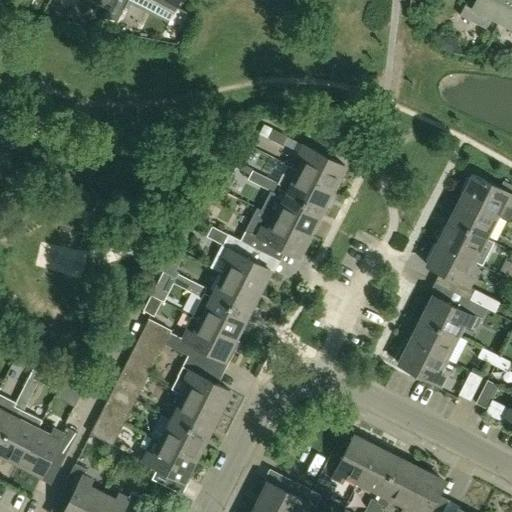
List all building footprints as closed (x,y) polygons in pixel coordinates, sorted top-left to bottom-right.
[(89,0),(107,9),(111,0),(89,0)] [(111,0),(107,9),(102,19),(116,22),(127,0),(131,0),(153,11),(157,5),(173,13),(179,0),(111,0)] [(342,0),(343,11),(374,9),(373,0),(342,0)] [(492,19),(498,22),(509,0),(474,0),(475,0),(473,0),(467,0),(460,15),(487,28),(492,19)] [(511,0),(509,0),(498,22),(511,28),(511,0)] [(452,52),(457,42),(447,37),(445,41),(442,47),(452,52)] [(282,145),(286,136),(272,128),(267,138),(282,145)] [(332,188),(344,165),(304,144),(299,154),(305,157),(298,170),(332,188)] [(266,177),(261,186),(276,193),(278,188),(287,193),(321,210),(332,188),(298,170),(287,165),(278,183),(266,177)] [(261,186),(266,177),(252,170),(247,179),(261,186)] [(509,204),(511,197),(511,193),(474,174),(472,177),(467,177),(461,190),(463,194),(462,197),(497,214),(503,201),(509,204)] [(309,233),(321,210),(287,193),(275,216),(309,233)] [(485,237),(497,214),(462,197),(450,219),(485,237)] [(201,219),(206,209),(196,203),(190,214),(201,219)] [(298,256),(309,233),(275,216),(257,206),(245,230),(250,232),(245,242),(253,246),(270,255),(276,244),(298,256)] [(474,260),(485,237),(450,219),(439,242),(474,260)] [(258,292),(270,268),(248,257),(253,246),(245,242),(228,233),(222,244),(229,248),(224,257),(230,260),(223,274),(258,292)] [(467,273),(474,260),(439,242),(427,265),(449,276),(444,287),(461,296),(461,295),(469,299),(475,289),(467,285),(472,276),(467,273)] [(511,280),(511,262),(503,276),(511,280)] [(187,289),(191,281),(177,274),(173,282),(187,289)] [(246,314),(258,292),(223,274),(212,297),(246,314)] [(203,292),(205,288),(191,281),(187,289),(201,296),(203,292)] [(475,289),(469,299),(486,308),(495,312),(501,302),(475,289)] [(203,293),(201,296),(192,315),(200,319),(235,337),(246,314),(212,297),(203,293)] [(469,325),(473,316),(480,319),(486,308),(469,299),(461,295),(461,296),(455,306),(434,295),(422,318),(456,335),(463,322),(469,325)] [(318,318),(329,324),(340,301),(328,296),(318,318)] [(165,341),(169,332),(170,330),(147,318),(142,329),(165,341)] [(445,358),(456,335),(422,318),(410,341),(445,358)] [(238,341),(234,339),(235,337),(200,319),(194,332),(188,329),(183,339),(169,332),(165,341),(163,343),(187,355),(188,355),(196,359),(201,348),(223,360),(226,354),(230,356),(238,341)] [(165,341),(142,329),(136,340),(159,351),(163,343),(165,341)] [(154,362),(159,351),(136,340),(131,350),(154,362)] [(438,371),(445,358),(410,341),(399,363),(421,375),(438,384),(439,384),(444,374),(438,371)] [(492,362),(496,354),(482,347),(478,355),(492,362)] [(154,362),(131,350),(126,361),(148,373),(154,362)] [(510,361),(496,354),(492,362),(506,369),(510,361)] [(218,413),(230,390),(207,378),(213,367),(196,359),(188,355),(187,355),(177,375),(177,376),(171,389),(183,395),(218,413)] [(444,376),(462,386),(470,369),(453,360),(444,376)] [(143,383),(148,373),(126,361),(120,372),(143,383)] [(482,377),(470,371),(459,394),(470,400),(482,377)] [(143,383),(120,372),(113,385),(136,397),(143,383)] [(21,391),(31,396),(38,381),(29,377),(21,391)] [(498,385),(487,380),(476,402),(487,408),(492,399),(498,385)] [(130,410),(136,397),(113,385),(107,398),(130,410)] [(76,400),(78,396),(80,392),(68,386),(64,393),(66,401),(74,405),(76,400)] [(43,419),(24,409),(31,396),(21,391),(16,401),(14,405),(19,407),(0,444),(0,452),(20,462),(37,427),(38,428),(43,419)] [(0,444),(19,407),(14,405),(16,401),(0,393),(0,444)] [(207,435),(218,413),(183,395),(172,418),(207,435)] [(130,410),(107,398),(101,409),(124,420),(130,410)] [(487,408),(485,412),(505,422),(507,418),(511,409),(492,399),(487,408)] [(119,431),(124,420),(101,409),(96,419),(119,431)] [(195,458),(207,435),(172,418),(160,440),(195,458)] [(119,431),(96,419),(89,433),(112,444),(119,431)] [(50,434),(38,428),(37,427),(20,462),(42,473),(53,451),(64,457),(77,432),(66,426),(62,433),(53,429),(50,434)] [(359,481),(376,447),(354,436),(342,458),(332,452),(329,457),(319,476),(319,477),(330,483),(334,476),(343,481),(346,475),(359,481)] [(183,481),(195,458),(160,440),(154,453),(148,451),(143,460),(183,481)] [(381,493),(399,459),(376,447),(359,481),(381,493)] [(404,504),(421,470),(399,459),(381,493),(376,502),(382,505),(386,507),(391,498),(404,504)] [(92,511),(102,493),(89,486),(92,481),(83,476),(86,469),(75,463),(62,488),(73,493),(63,511),(92,511)] [(433,504),(444,482),(421,470),(404,504),(417,511),(416,511),(442,511),(444,510),(433,504)] [(302,511),(303,511),(308,503),(315,506),(321,495),(296,483),(291,493),(268,482),(256,505),(270,511),(296,511),(298,509),(302,511)] [(134,511),(142,497),(132,492),(128,499),(119,494),(116,500),(102,493),(92,511),(134,511)] [(365,511),(367,511),(378,511),(382,505),(376,502),(371,499),(365,511)]
